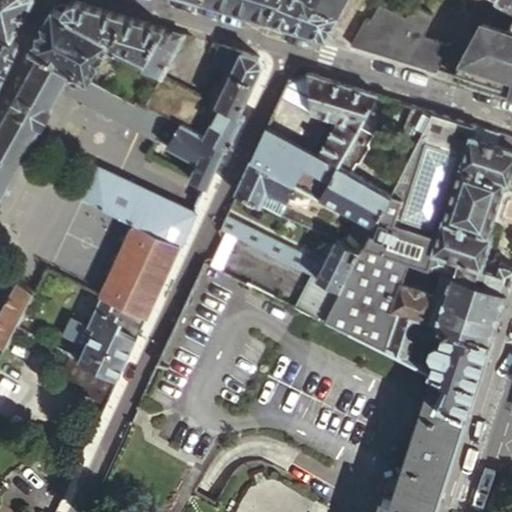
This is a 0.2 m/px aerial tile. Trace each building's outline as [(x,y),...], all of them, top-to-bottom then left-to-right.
[(0,0),(0,34),(9,39),(30,0),(0,0)] [(142,59),(163,27),(75,0),(67,4),(63,12),(110,36),(108,40),(121,48),(142,59)] [(208,0),(267,18),(276,0),(208,0)] [(276,0),(267,18),(327,36),(342,8),(327,0),(276,0)] [(327,0),(342,8),(346,0),(327,0)] [(370,19),(401,28),(408,16),(380,3),(370,19)] [(401,28),(424,35),(435,14),(415,3),(408,16),(401,28)] [(31,47),(40,51),(70,67),(87,76),(100,54),(108,40),(110,36),(63,12),(54,7),(31,47)] [(485,16),(453,74),(511,91),(511,19),(509,24),(485,16)] [(366,17),(351,43),(410,61),(424,35),(401,28),(370,19),(366,17)] [(159,72),(182,32),(163,27),(142,59),(137,66),(157,75),(159,72)] [(0,77),(17,43),(9,39),(0,34),(0,77)] [(410,61),(436,69),(450,42),(424,35),(410,61)] [(121,48),(108,40),(100,54),(113,60),(121,48)] [(255,54),(218,43),(208,68),(228,74),(251,81),(257,63),(255,54)] [(40,51),(0,122),(0,192),(40,121),(41,122),(50,107),(48,105),(59,86),(60,85),(70,67),(40,51)] [(166,113),(142,101),(133,95),(131,98),(87,76),(70,67),(60,85),(59,86),(154,137),(156,132),(166,113)] [(288,78),(266,124),(319,152),(339,116),(313,108),(306,71),(288,78)] [(360,117),(375,91),(306,71),(313,108),(339,116),(358,122),(360,117)] [(201,97),(159,72),(157,75),(142,101),(166,113),(186,124),(201,97)] [(239,111),(251,81),(228,74),(213,103),(215,105),(202,132),(225,145),(227,146),(244,114),(239,111)] [(419,138),(431,108),(411,102),(402,130),(405,134),(419,138)] [(508,287),(511,274),(511,261),(500,258),(497,265),(483,260),(494,230),(490,229),(507,177),(511,179),(511,174),(511,132),(502,129),(498,139),(470,130),(474,121),(431,108),(419,138),(399,188),(386,221),(376,244),(419,258),(452,269),(508,287)] [(206,184),(225,145),(202,132),(186,124),(166,113),(156,132),(199,154),(190,175),(206,184)] [(294,178),(320,190),(358,122),(339,116),(319,152),(266,124),(249,157),(294,178)] [(360,117),(358,122),(377,132),(381,125),(360,117)] [(502,129),(474,121),(470,130),(498,139),(502,129)] [(358,122),(320,190),(359,208),(386,221),(399,188),(360,168),(363,161),(366,161),(377,144),(374,141),(379,133),(377,132),(358,122)] [(294,178),(249,157),(233,188),(236,189),(279,208),(294,178)] [(150,306),(194,211),(97,167),(83,196),(134,220),(102,291),(129,304),(132,306),(147,313),(150,306)] [(376,244),(386,221),(359,208),(345,236),(373,249),(376,244)] [(268,233),(224,214),(217,228),(218,229),(253,244),(260,237),(265,239),(268,233)] [(373,249),(345,236),(335,232),(317,271),(351,286),(353,282),(373,249)] [(262,247),(284,257),(290,243),(268,233),(265,239),(262,247)] [(376,244),(373,249),(353,282),(389,299),(392,291),(403,295),(408,282),(409,282),(419,258),(376,244)] [(15,278),(34,289),(47,265),(50,260),(43,256),(30,280),(11,270),(9,275),(15,278)] [(0,303),(15,278),(9,275),(0,269),(0,303)] [(332,316),(351,286),(317,271),(313,269),(296,305),(330,320),(332,316)] [(506,294),(508,287),(452,269),(444,294),(409,282),(408,282),(403,295),(392,291),(389,299),(388,301),(399,305),(447,322),(492,337),(506,294)] [(33,291),(34,289),(15,278),(0,303),(0,342),(2,343),(11,328),(15,321),(19,315),(33,291)] [(353,282),(351,286),(332,316),(386,342),(399,305),(388,301),(389,299),(353,282)] [(129,304),(102,291),(72,352),(117,377),(118,374),(135,339),(117,331),(129,304)] [(399,305),(386,342),(433,364),(437,351),(435,350),(415,341),(422,321),(444,329),(447,322),(399,305)] [(433,364),(437,366),(447,371),(440,394),(468,410),(492,337),(447,322),(444,329),(442,337),(439,336),(435,338),(432,345),(435,350),(437,351),(433,364)] [(117,377),(72,352),(70,351),(56,376),(105,403),(113,387),(117,377)] [(447,371),(437,366),(392,509),(381,506),(379,511),(435,511),(466,415),(468,410),(440,394),(447,371)]
